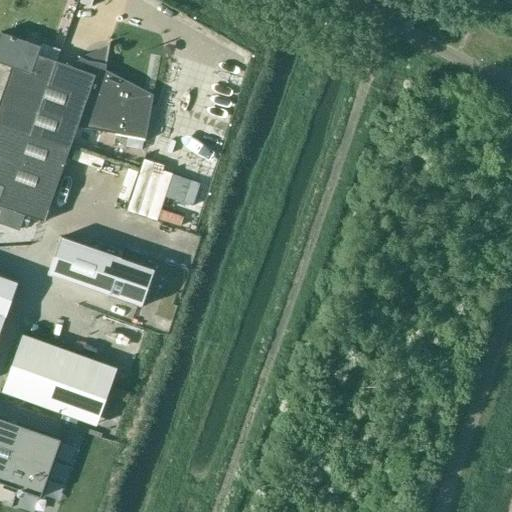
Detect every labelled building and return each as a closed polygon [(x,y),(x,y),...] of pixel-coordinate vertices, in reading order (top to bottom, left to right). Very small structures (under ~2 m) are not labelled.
[(70,0),(55,0),(54,5),(66,11),(70,0)] [(0,63),(11,67),(0,97),(0,124),(69,148),(77,127),(145,139),(153,95),(104,70),(105,64),(85,60),(79,57),(73,68),(37,55),(40,46),(0,32),(0,63)] [(69,148),(0,124),(0,206),(43,221),(69,148)] [(139,306),(152,269),(60,237),(47,274),(139,306)] [(0,328),(17,283),(0,276),(0,328)] [(118,369),(23,336),(4,393),(95,425),(98,426),(118,369)] [(0,418),(0,483),(40,497),(60,440),(0,418)]
